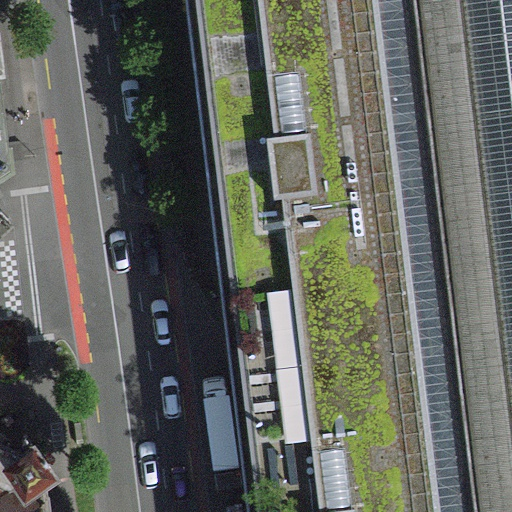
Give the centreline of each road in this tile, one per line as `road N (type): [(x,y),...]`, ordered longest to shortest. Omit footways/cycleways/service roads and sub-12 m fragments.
road 1 (secondary): [(163,511),(99,0)]
road 2 (secondary): [(85,236),(122,511)]
road 3 (secondary): [(49,0),(85,236)]
